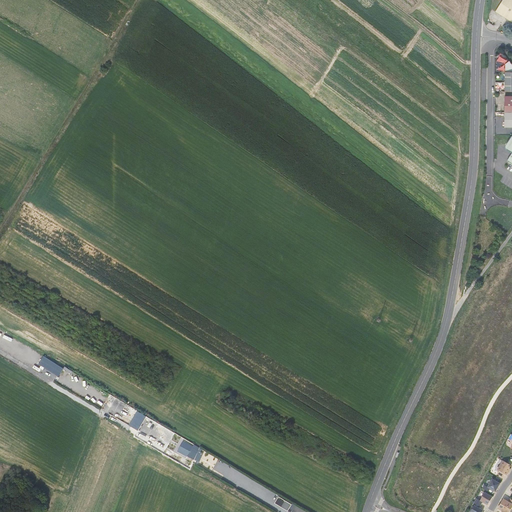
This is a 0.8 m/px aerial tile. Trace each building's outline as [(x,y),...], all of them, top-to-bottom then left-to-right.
[(511,0),(502,0),(495,11),(511,21),(511,0)] [(59,375),(62,369),(42,357),(38,363),(59,375)] [(187,457),(192,446),(183,441),(177,451),(187,457)] [(199,450),(194,459),(200,462),(205,451),(194,446),(193,448),(199,450)] [(511,466),(503,461),(497,469),(499,471),(497,474),(503,477),(505,474),(506,475),(510,469),(509,468),(511,466)] [(500,483),(492,479),(488,487),(484,485),(482,488),(488,492),(490,488),(495,491),(500,483)] [(477,498),(475,502),(481,505),(482,502),(488,505),(492,497),(485,492),(480,500),(477,498)] [(288,511),(291,504),(278,497),(274,503),(288,511)] [(503,499),(500,504),(511,509),(511,507),(511,499),(510,499),(508,502),(503,499)] [(474,506),(470,511),(481,511),(483,511),(479,508),(481,505),(475,502),(473,505),(474,506)]
